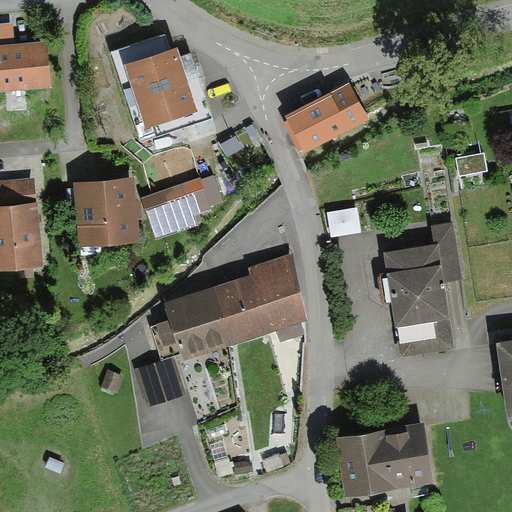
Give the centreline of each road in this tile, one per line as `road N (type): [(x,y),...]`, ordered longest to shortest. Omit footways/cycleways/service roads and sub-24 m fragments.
road 1 (residential): [(327,511),(314,249),(297,177),(262,106),(259,64)]
road 2 (residential): [(511,17),(323,69),(259,64)]
road 3 (residential): [(259,64),(154,0)]
